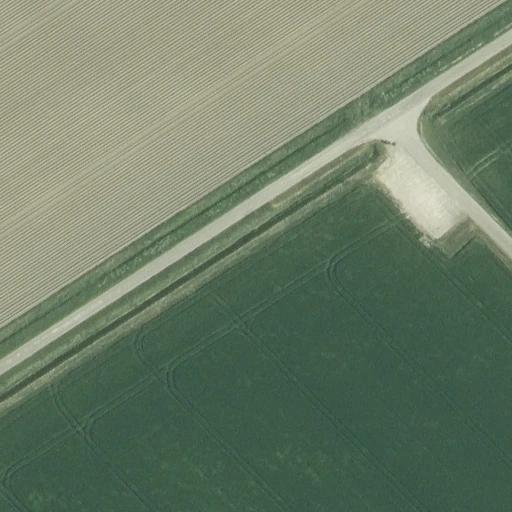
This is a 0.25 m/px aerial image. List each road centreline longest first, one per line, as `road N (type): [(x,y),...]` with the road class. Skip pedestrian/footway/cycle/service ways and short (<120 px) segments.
road 1 (unclassified): [(0,367),(511,36)]
road 2 (unknown): [(375,125),(511,252)]
